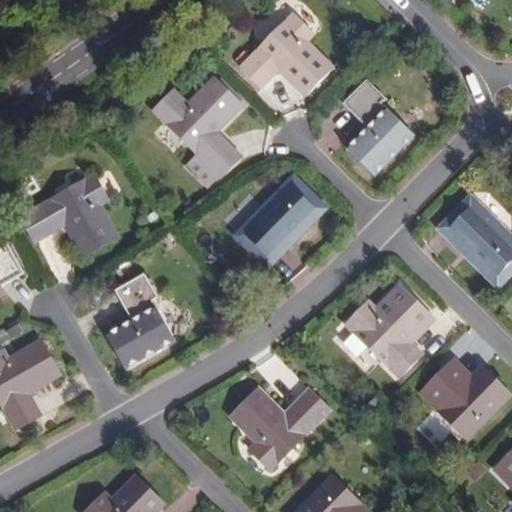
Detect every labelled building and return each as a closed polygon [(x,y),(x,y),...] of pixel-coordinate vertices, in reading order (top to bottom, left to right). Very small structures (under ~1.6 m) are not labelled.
[(297,12),(243,63),(264,84),(282,68),(307,93),(336,65),(310,40),(318,32),(297,12)] [(162,115),(198,152),(186,163),(208,186),(220,174),(222,177),(243,156),(219,132),(245,106),(218,78),(191,102),(177,88),(156,108),(162,115)] [(368,80),(345,103),(370,128),(351,148),(377,174),(414,136),(381,104),(387,99),(368,80)] [(96,172),(22,215),(36,240),(66,223),(84,254),(120,235),(103,203),(111,198),(96,172)] [(295,177),(241,231),(268,258),(322,205),(295,177)] [(511,238),(472,200),(444,227),(499,282),(511,269),(511,238)] [(0,285),(0,284),(0,282),(23,270),(5,239),(0,241),(0,285)] [(145,270),(116,286),(133,317),(109,331),(127,364),(174,336),(153,297),(158,294),(145,270)] [(367,302),(346,322),(398,378),(421,355),(404,338),(430,312),(401,284),(375,309),(367,302)] [(4,347),(0,349),(0,401),(14,427),(40,412),(30,391),(61,373),(42,338),(9,356),(4,347)] [(454,359),(421,393),(467,439),(502,403),(511,393),(481,364),(470,374),(454,359)] [(260,385),(230,413),(255,440),(249,446),(270,467),(330,407),(309,387),(285,410),(260,385)] [(511,454),(497,470),(511,485),(511,454)] [(373,511),(335,474),(298,511),(373,511)] [(104,493),(84,511),(157,511),(166,503),(137,475),(112,500),(104,493)]
